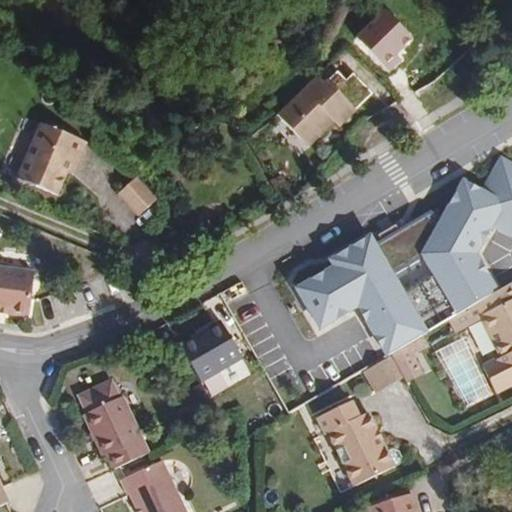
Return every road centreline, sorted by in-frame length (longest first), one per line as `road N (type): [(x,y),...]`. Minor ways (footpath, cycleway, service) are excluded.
road 1 (residential): [(10,350),(55,351),(179,301),(511,108)]
road 2 (residential): [(61,511),(69,492),(10,350)]
